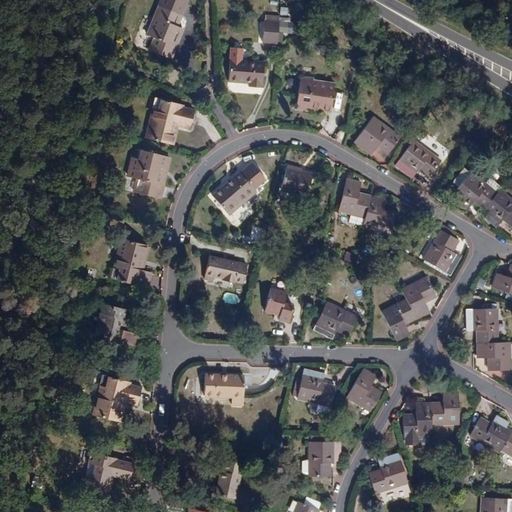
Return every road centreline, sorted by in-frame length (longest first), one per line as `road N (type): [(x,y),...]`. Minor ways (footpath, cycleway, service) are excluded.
road 1 (residential): [(486,242),(329,147),(302,136),(249,140),(210,159),(187,191),(166,351)]
road 2 (residential): [(166,351),(421,354)]
road 3 (residential): [(340,511),(350,476),(421,354)]
road 4 (residential): [(166,351),(153,511)]
road 5 (secondary): [(379,2),(511,88)]
road 6 (secondary): [(511,66),(379,2)]
road 7 (residential): [(421,354),(486,242)]
